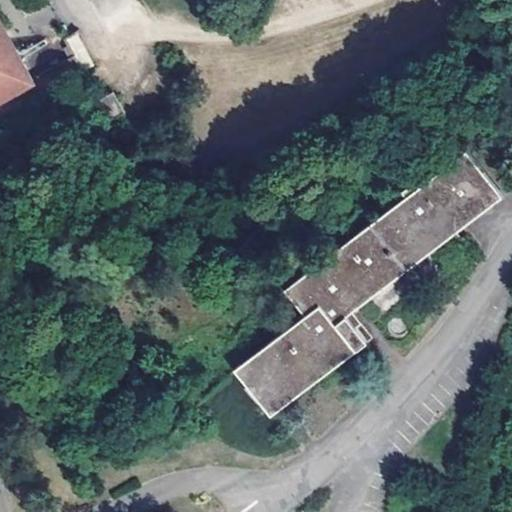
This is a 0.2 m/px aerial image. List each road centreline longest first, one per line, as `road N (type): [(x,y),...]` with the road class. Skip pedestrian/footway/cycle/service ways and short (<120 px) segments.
road 1 (unclassified): [(511,250),(362,441),(271,511)]
road 2 (unclassified): [(124,511),(183,486),(220,482),(269,511)]
